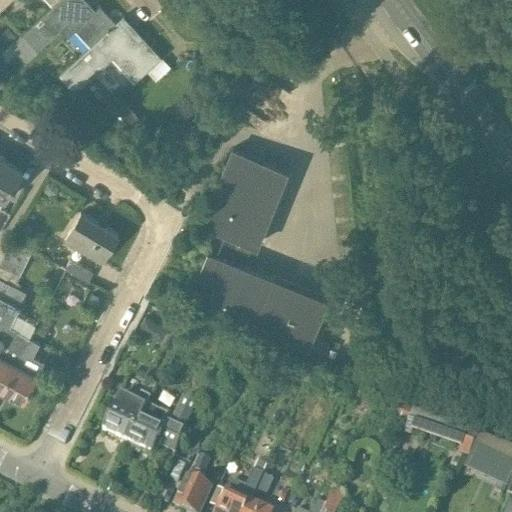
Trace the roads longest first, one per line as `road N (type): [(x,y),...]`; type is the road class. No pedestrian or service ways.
road 1 (residential): [(37,480),(159,221),(143,201),(0,112)]
road 2 (primary): [(511,158),(392,0)]
